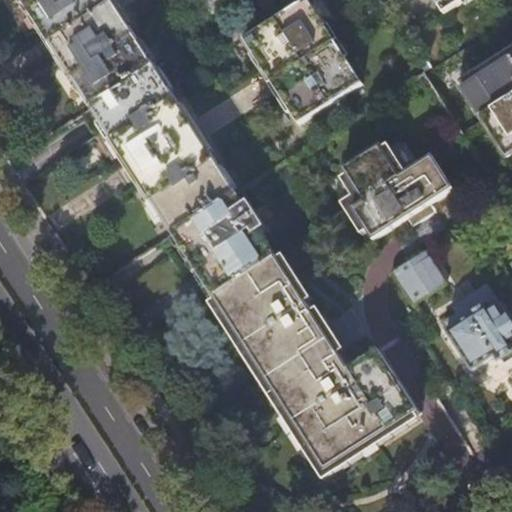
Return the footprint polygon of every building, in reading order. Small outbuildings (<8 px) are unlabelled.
[(23,0),(31,11),(77,83),(94,109),(157,68),(113,0),(23,0)] [(308,0),(246,40),(300,125),(364,86),(308,0)] [(435,0),(446,15),(470,0),(435,0)] [(511,50),(460,84),(508,158),(511,155),(511,50)] [(239,195),(157,68),(94,109),(106,128),(154,203),(175,235),(239,195)] [(410,218),(424,211),(455,192),(434,157),(403,175),(385,144),(348,166),(368,200),(357,207),(376,239),(410,218)] [(330,225),(289,163),(284,166),(288,172),(278,178),(281,184),(276,187),(303,228),(309,224),(312,228),(321,223),(325,229),(330,225)] [(281,184),(278,178),(273,181),(276,187),(281,184)] [(239,195),(175,235),(195,266),(216,299),(279,258),(264,233),(258,224),(264,220),(259,213),(253,217),(247,207),(239,195)] [(253,203),(247,207),(253,217),(259,213),(253,203)] [(427,216),(424,211),(410,218),(413,224),(427,216)] [(270,230),(264,220),(258,224),(264,233),(270,230)] [(455,294),(428,252),(397,273),(425,315),(455,294)] [(279,258),(216,299),(232,324),(277,394),(311,446),(327,472),(379,439),(421,413),(381,350),(351,369),(279,258)] [(491,305),(450,331),(475,372),(497,358),(500,363),(507,359),(511,355),(511,320),(509,315),(508,316),(506,313),(505,312),(503,311),(501,311),(499,311),(497,312),(496,313),(491,305)] [(427,344),(446,373),(461,363),(442,334),(427,344)]
